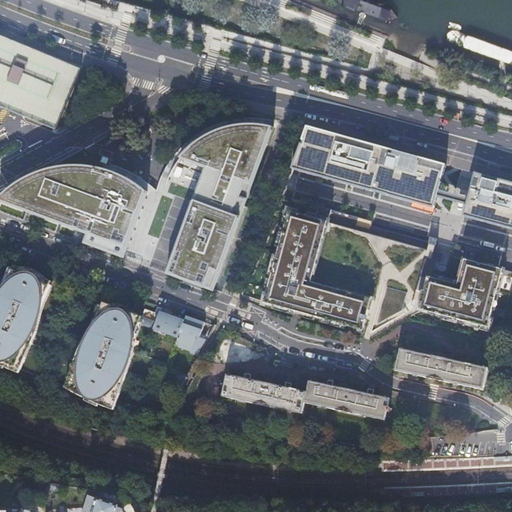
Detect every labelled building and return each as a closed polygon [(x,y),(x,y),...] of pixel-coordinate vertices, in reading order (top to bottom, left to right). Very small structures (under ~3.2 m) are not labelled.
[(262,212),(245,206),(274,127),(261,125),(248,125),(242,125),(236,126),(223,129),(212,133),(201,140),(191,148),(180,158),(207,168),(168,274),(213,291),(240,219),(257,225),(262,212)] [(414,154),(308,126),(292,168),(401,198),(417,202),(435,207),(447,163),(414,154)] [(15,141),(0,148),(0,159),(20,149),(21,147),(21,146),(21,144),(21,143),(20,142),(18,141),(16,140),(15,141)] [(3,194),(0,198),(0,200),(89,234),(86,243),(124,257),(148,191),(139,184),(132,180),(125,177),(118,174),(104,169),(89,166),(74,166),(59,167),(51,169),(44,171),(30,177),(15,185),(9,189),(3,194)] [(511,180),(476,171),(468,202),(465,215),(511,227),(511,180)] [(435,238),(282,196),(276,212),(288,215),(328,222),(431,251),(435,238)] [(328,222),(288,215),(265,303),(306,313),(363,330),(372,299),(312,282),(328,222)] [(503,256),(469,247),(460,285),(429,277),(423,300),(421,309),(489,328),(504,269),(500,268),(503,256)] [(18,373),(25,357),(31,344),(34,336),(38,325),(39,323),(41,314),(44,303),(52,284),(51,283),(51,281),(46,279),(47,279),(45,277),(36,272),(30,269),(19,266),(19,267),(14,265),(13,267),(11,266),(3,284),(0,289),(0,367),(2,369),(3,366),(18,373)] [(82,344),(79,349),(74,361),(65,387),(86,399),(85,401),(98,407),(99,405),(114,410),(129,368),(134,344),(143,319),(141,319),(141,317),(136,315),(137,314),(132,311),(128,309),(118,305),(108,304),(103,303),(102,304),(100,304),(91,328),(83,341),(82,343),(82,344)] [(155,313),(144,309),(141,317),(152,321),(155,313)] [(152,332),(160,334),(165,336),(165,334),(178,339),(175,346),(190,352),(190,353),(198,357),(205,340),(199,338),(204,323),(185,316),(184,319),(173,315),(173,317),(160,312),(152,332)] [(402,348),(397,371),(413,374),(463,385),(484,389),(488,367),(402,348)] [(229,374),(224,395),(304,414),(306,403),(388,422),(394,401),(373,396),(331,386),(312,381),(309,393),(291,388),(251,379),(229,374)] [(97,500),(93,511),(120,511),(117,509),(118,507),(97,500)]
